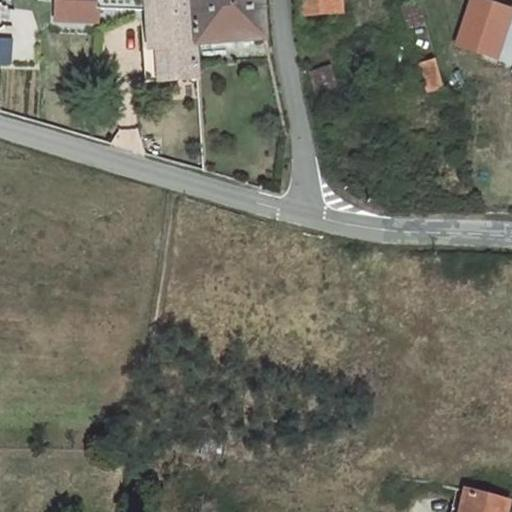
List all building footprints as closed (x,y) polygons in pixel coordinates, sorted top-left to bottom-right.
[(99,8),(98,0),(57,0),(57,20),(98,21),(99,8)] [(98,0),(99,8),(148,9),(147,0),(98,0)] [(147,0),(148,9),(150,52),(154,52),(167,51),(169,80),(200,78),(197,44),(194,0),(147,0)] [(267,40),(264,0),(194,0),(197,44),(267,40)] [(342,0),(298,0),(300,15),(343,13),(342,0)] [(499,61),(511,22),(511,6),(492,0),(469,0),(454,46),(499,61)] [(420,1),(407,4),(414,29),(427,25),(420,1)] [(0,64),(13,65),(14,39),(0,38),(0,64)] [(167,51),(154,52),(157,81),(169,80),(167,51)] [(436,59),(421,63),(429,93),(445,89),(436,59)] [(461,511),(466,491),(456,489),(450,511),(461,511)] [(506,511),(509,503),(466,491),(461,511),(506,511)]
